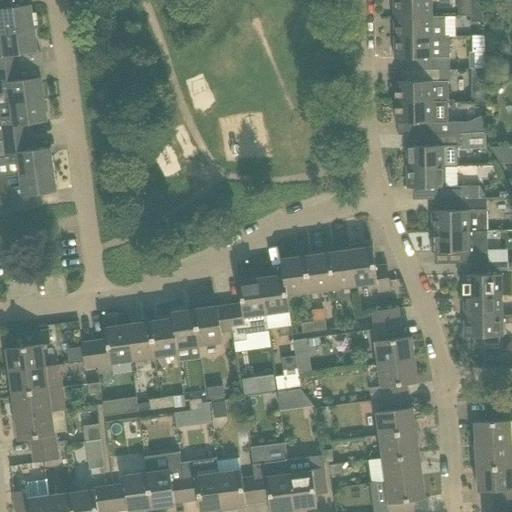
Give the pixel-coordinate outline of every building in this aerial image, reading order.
[(0,0),(0,32),(34,28),(31,4),(10,7),(8,0),(0,0)] [(432,17),(432,16),(431,0),(393,0),(394,18),(432,17)] [(482,7),(482,0),(470,0),(471,22),(482,21),(482,7)] [(445,37),(445,16),(432,16),(432,17),(394,18),(394,38),(445,37)] [(34,28),(0,32),(0,68),(18,66),(16,55),(37,52),(34,28)] [(474,52),(485,52),(484,36),(474,37),(474,52)] [(450,57),(449,37),(445,37),(394,38),(395,59),(423,58),(424,69),(451,69),(450,57)] [(0,92),(7,91),(8,104),(44,99),(41,77),(19,80),(18,66),(0,68),(0,92)] [(395,82),(395,102),(447,101),(447,81),(451,81),(451,69),(424,69),(424,80),(395,82)] [(44,99),(8,104),(0,104),(0,141),(4,141),(27,138),(26,125),(47,121),(44,99)] [(423,134),(430,134),(461,134),(461,122),(447,122),(447,101),(395,102),(396,124),(423,123),(423,134)] [(406,146),(407,167),(456,167),(456,145),(461,145),(461,134),(430,134),(430,146),(406,146)] [(0,176),(18,175),(54,170),(51,147),(29,150),(27,138),(4,141),(6,156),(0,156),(0,176)] [(511,160),(511,144),(496,145),(497,161),(511,160)] [(469,167),(469,177),(494,176),(494,166),(469,167)] [(437,199),(465,198),(465,186),(457,186),(456,167),(407,167),(407,188),(437,187),(437,199)] [(57,192),(54,170),(18,175),(20,186),(9,188),(13,211),(38,208),(36,194),(57,192)] [(487,231),(486,198),(465,198),(465,211),(431,210),(432,232),(487,231)] [(463,263),(482,262),(487,262),(487,231),(432,232),(432,252),(463,252),(463,263)] [(372,247),(349,250),(354,286),(376,283),(377,292),(390,290),(387,265),(375,266),(372,247)] [(354,286),(349,250),(327,253),(331,289),(354,286)] [(327,253),(304,256),(309,292),(331,289),(327,253)] [(309,292),(304,256),(281,259),(283,275),(284,275),(287,295),(288,295),(309,292)] [(507,262),(487,262),(482,262),(483,275),(463,275),(464,296),(502,295),(511,294),(511,273),(508,273),(507,262)] [(283,275),(261,278),(266,314),(290,311),(288,295),(287,295),(284,275),(283,275)] [(266,314),(261,278),(238,281),(241,304),(229,306),(233,331),(234,342),(247,340),(246,334),(269,331),(266,314)] [(464,296),(464,316),(502,315),(502,295),(464,296)] [(221,333),(233,331),(229,306),(218,307),(217,306),(194,309),(199,345),(222,342),(221,333)] [(374,323),(399,320),(398,308),(373,311),(374,323)] [(176,348),(177,348),(199,345),(194,309),(171,312),(172,318),(176,348)] [(511,315),(502,315),(464,316),(464,337),(485,337),(485,341),(487,343),(497,343),(498,341),(498,337),(502,337),(502,323),(511,322),(511,315)] [(172,318),(150,321),(155,358),(178,355),(177,348),(176,348),(172,318)] [(313,322),(315,332),(327,330),(325,320),(313,322)] [(150,321),(127,324),(132,361),(155,358),(150,321)] [(315,332),(313,322),(301,323),(303,333),(315,332)] [(110,364),(132,361),(127,324),(104,328),(106,340),(94,341),(98,367),(110,365),(110,364)] [(292,325),(280,327),(281,337),(293,335),(292,325)] [(402,338),(400,326),(375,329),(377,342),(375,342),(378,365),(414,360),(411,336),(402,338)] [(6,349),(9,372),(45,367),(42,345),(50,344),(48,330),(14,335),(16,347),(6,349)] [(319,337),(308,339),(309,346),(320,344),(319,337)] [(85,369),(98,367),(94,341),(82,343),(85,369)] [(298,374),(299,374),(296,356),(282,358),(284,376),(298,374)] [(414,360),(378,365),(382,387),(380,388),(381,400),(407,396),(405,384),(417,383),(414,360)] [(47,378),(45,367),(9,372),(12,394),(64,388),(62,376),(47,378)] [(258,378),(260,395),(276,392),(273,376),(258,378)] [(100,383),(88,385),(90,395),(101,393),(100,383)] [(12,394),(15,417),(51,412),(67,409),(64,388),(12,394)] [(278,392),(281,410),(314,406),(300,389),(278,392)] [(137,412),(136,396),(103,398),(104,414),(137,412)] [(407,396),(381,400),(383,412),(376,413),(380,436),(416,431),(412,407),(408,408),(407,396)] [(161,399),(163,409),(175,407),(173,397),(161,399)] [(163,409),(161,399),(149,401),(151,410),(163,409)] [(202,404),(201,399),(190,401),(191,410),(203,409),(202,404)] [(212,424),(209,403),(202,404),(203,409),(205,425),(212,424)] [(511,420),(511,408),(493,409),(493,421),(474,422),(476,445),(511,444),(511,421),(511,420)] [(32,450),(57,447),(55,435),(54,435),(51,412),(15,417),(19,440),(31,438),(32,450)] [(383,458),(419,453),(416,431),(380,436),(383,458)] [(477,468),(511,466),(511,447),(511,444),(476,445),(477,468)] [(58,459),(57,447),(32,450),(34,462),(58,459)] [(322,451),(323,455),(324,463),(333,461),(332,449),(322,451)] [(419,453),(383,458),(386,481),(422,476),(419,453)] [(289,474),(294,510),(317,507),(315,495),(327,493),(324,468),(312,470),(310,456),(287,460),(289,474)] [(200,511),(223,509),(219,473),(217,457),(182,462),(183,476),(186,502),(198,500),(199,511),(200,511)] [(252,464),(254,477),(257,502),(269,501),(270,511),(277,511),(294,510),(289,474),(287,460),(252,464)] [(183,476),(182,462),(178,463),(170,470),(147,473),(151,509),(175,506),(174,503),(186,502),(183,476)] [(330,465),(331,475),(343,473),(342,463),(330,465)] [(494,491),(495,503),(511,501),(511,466),(477,468),(478,491),(494,491)] [(219,473),(223,509),(246,506),(246,504),(257,502),(254,477),(242,479),(241,470),(219,473)] [(151,509),(147,473),(124,476),(125,485),(113,486),(116,511),(128,509),(128,511),(151,509)] [(422,476),(386,481),(389,503),(388,504),(388,511),(414,511),(413,500),(425,499),(422,476)] [(26,491),(14,492),(13,492),(15,511),(52,511),(50,495),(48,480),(29,482),(26,486),(26,491)] [(109,511),(110,511),(107,487),(94,489),(94,490),(72,492),(74,511),(109,511)] [(74,511),(72,492),(50,495),(52,511),(74,511)] [(511,511),(511,501),(495,503),(495,511),(511,511)]
